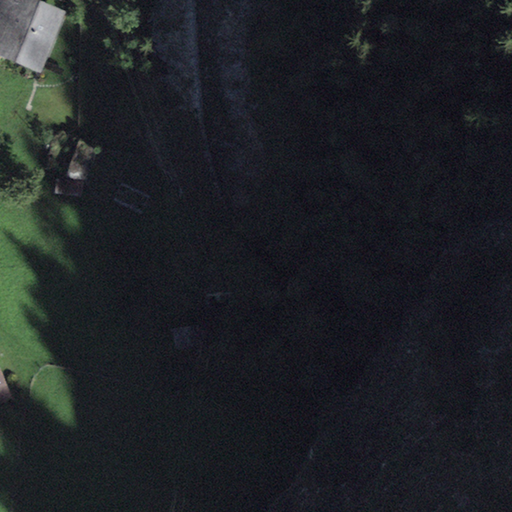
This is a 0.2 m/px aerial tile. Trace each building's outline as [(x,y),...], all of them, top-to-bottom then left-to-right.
[(69,3),(60,0),(0,0),(0,52),(46,69),(69,3)] [(156,192),(119,173),(107,196),(145,214),(156,192)] [(205,252),(161,256),(164,286),(208,282),(205,252)] [(210,316),(166,320),(169,350),(212,346),(210,316)] [(0,356),(0,399),(15,394),(0,356)]
